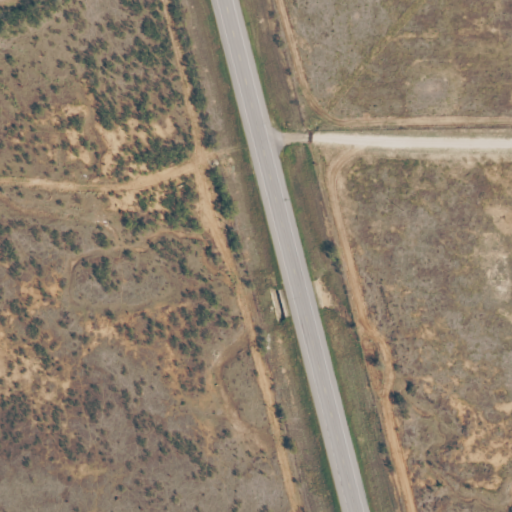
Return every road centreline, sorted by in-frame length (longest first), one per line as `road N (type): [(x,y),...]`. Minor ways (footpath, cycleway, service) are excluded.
road 1 (primary): [(355,511),(223,0)]
road 2 (residential): [(511,136),(260,144)]
